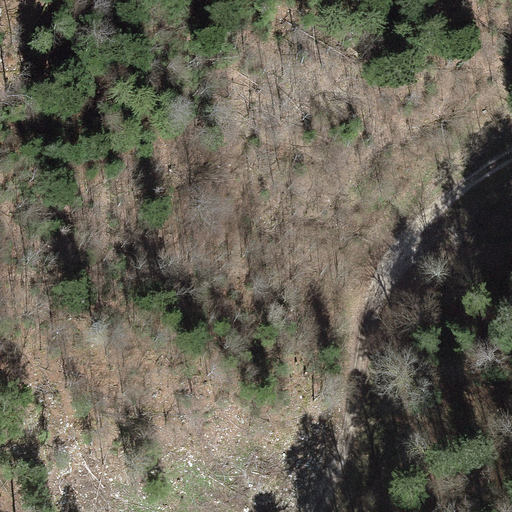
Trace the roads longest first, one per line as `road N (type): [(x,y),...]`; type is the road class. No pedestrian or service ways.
road 1 (track): [(305,511),(343,413),(372,293),(412,234),(511,153)]
road 2 (track): [(511,82),(395,210),(372,293),(511,240)]
